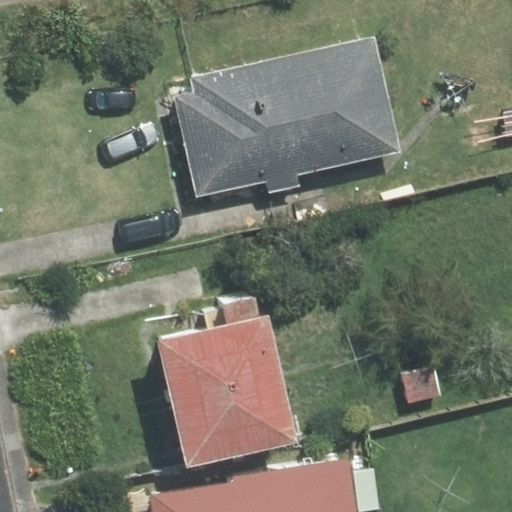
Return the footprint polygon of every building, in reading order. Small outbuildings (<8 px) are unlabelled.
[(385,29),(167,75),(192,188),(409,142),(385,29)] [(269,273),(231,281),(235,299),(163,314),(191,446),(311,421),(283,289),(273,291),(269,273)] [(421,460),(416,416),(374,420),(378,464),(421,460)] [(368,511),(359,450),(150,483),(154,511),(368,511)] [(511,511),(511,501),(493,509),(493,511),(511,511)]
